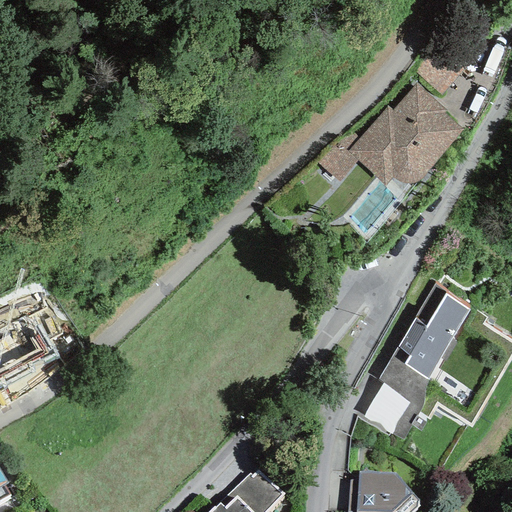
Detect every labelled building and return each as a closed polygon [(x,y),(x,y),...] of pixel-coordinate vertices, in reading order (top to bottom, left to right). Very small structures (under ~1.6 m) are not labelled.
[(441,96),(467,65),(436,36),(412,70),(441,96)] [(446,110),(415,83),(392,110),(386,104),(358,137),(349,130),(316,162),(337,183),(357,161),(385,185),(392,177),(397,180),(403,181),(409,181),(413,181),(418,180),(462,130),(444,114),(446,110)] [(469,310),(434,285),(379,379),(383,382),(363,416),(402,441),(411,425),(421,432),(425,422),(415,415),(419,409),(423,400),(422,392),(426,383),(469,310)] [(273,511),(283,504),(257,476),(252,481),(250,479),(214,511),(273,511)] [(394,491),(359,486),(356,511),(415,511),(413,508),(394,491)]
